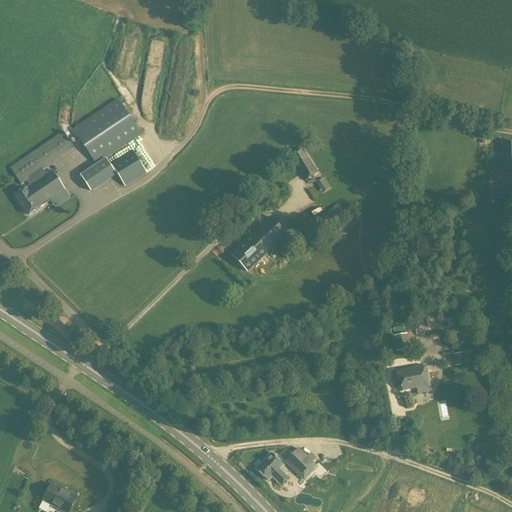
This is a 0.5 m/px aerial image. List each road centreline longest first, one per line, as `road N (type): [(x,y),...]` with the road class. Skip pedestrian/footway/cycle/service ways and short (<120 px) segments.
road 1 (track): [(195,0),(205,100),(188,139),(150,175),(14,258)]
road 2 (unclassified): [(228,228),(105,348),(0,244)]
road 3 (track): [(511,502),(325,440),(222,449)]
road 4 (secondary): [(268,511),(172,424),(81,364)]
road 5 (unclassified): [(102,507),(110,480),(54,432),(51,411),(67,380)]
